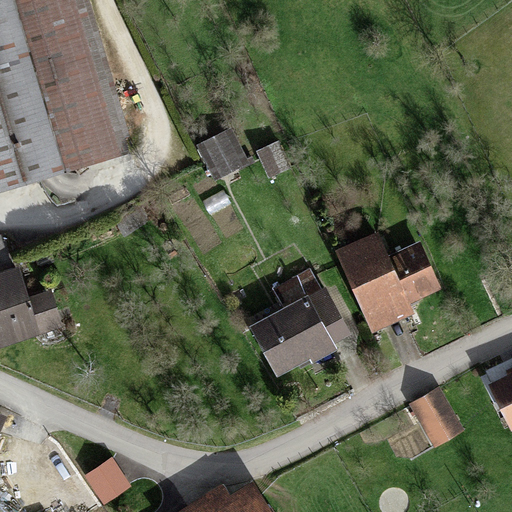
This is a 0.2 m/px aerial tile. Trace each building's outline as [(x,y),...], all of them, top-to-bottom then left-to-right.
[(0,0),(0,185),(132,145),(88,0),(0,0)] [(228,114),(202,126),(220,166),(246,154),(228,114)] [(279,123),(259,132),(271,160),(291,151),(279,123)] [(371,221),(330,239),(368,321),(440,289),(412,229),(381,243),(371,221)] [(19,265),(0,271),(0,347),(62,328),(48,288),(28,294),(19,265)] [(325,281),(248,320),(276,374),(353,335),(325,281)] [(511,364),(483,379),(509,430),(511,428),(511,364)] [(463,429),(439,386),(409,403),(433,446),(463,429)] [(126,486),(112,460),(91,472),(104,498),(126,486)] [(264,511),(249,486),(206,511),(264,511)]
